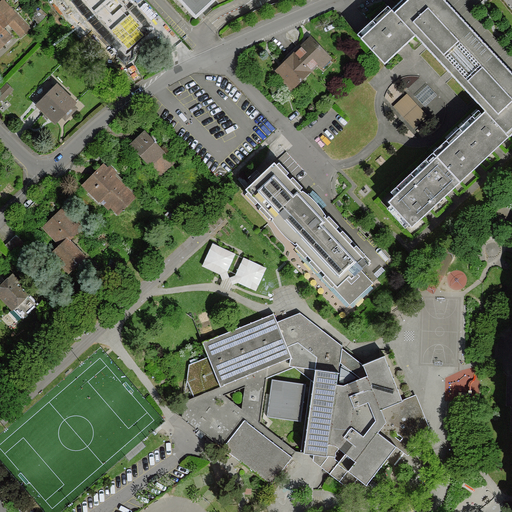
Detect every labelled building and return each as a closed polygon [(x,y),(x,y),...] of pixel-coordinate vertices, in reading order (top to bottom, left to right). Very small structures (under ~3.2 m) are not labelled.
[(217,0),(178,0),(197,20),(217,0)] [(404,0),(392,11),(416,37),(422,44),(427,49),(448,71),(451,74),(484,43),(443,0),(404,0)] [(121,1),(97,23),(104,31),(107,28),(114,35),(135,16),(121,1)] [(151,12),(141,1),(135,6),(145,17),(151,12)] [(28,28),(3,2),(0,4),(0,48),(12,37),(3,28),(9,22),(21,35),(28,28)] [(409,43),(416,37),(392,11),(368,33),(361,39),(377,56),(386,65),(398,53),(409,43)] [(292,52),(310,71),(327,55),(311,39),(300,50),(297,47),(292,52)] [(511,73),(484,43),(451,74),(453,77),(474,99),(479,104),(486,112),(510,137),(511,135),(511,73)] [(289,60),(278,71),(294,87),(310,71),(292,52),(286,57),(289,60)] [(13,90),(8,84),(0,92),(0,97),(3,100),(13,90)] [(75,103),(57,86),(38,105),(56,123),(75,103)] [(428,116),(407,94),(394,107),(414,128),(428,116)] [(510,137),(486,112),(476,121),(464,133),(487,158),(494,152),(500,146),(510,137)] [(146,133),(133,146),(159,174),(173,162),(146,133)] [(487,158),(464,133),(451,145),(438,157),(461,182),(474,170),(481,164),(487,158)] [(461,182),(438,157),(415,178),(439,203),(447,196),(454,189),(461,182)] [(297,244),(325,214),(320,206),(312,198),(303,191),(302,192),(275,163),(246,190),(273,219),(272,220),(278,228),(285,236),(295,245),(297,244)] [(135,198),(104,166),(85,185),(100,200),(104,196),(112,205),(112,206),(120,214),(135,198)] [(439,203),(415,178),(400,192),(389,202),(412,228),(424,217),(431,210),(439,203)] [(80,229),(66,213),(58,220),(56,218),(45,228),(61,246),(51,255),(69,274),(85,258),(68,240),(80,229)] [(326,216),(325,214),(297,244),(298,245),(295,247),(338,292),(362,270),(371,261),(329,216),(327,218),(325,217),(326,216)] [(27,246),(17,235),(6,245),(16,256),(27,246)] [(235,254),(213,244),(203,266),(221,274),(223,280),(229,278),(227,272),(235,254)] [(432,285),(441,289),(453,257),(444,254),(432,285)] [(236,276),(230,278),(233,284),(238,282),(256,290),(266,269),(245,258),(236,276)] [(374,283),(362,270),(338,292),(350,305),(374,283)] [(13,277),(0,289),(0,294),(14,309),(30,294),(13,277)] [(39,304),(30,294),(14,309),(24,319),(39,304)] [(274,313),(203,342),(209,357),(190,365),(196,379),(191,381),(195,395),(196,397),(244,378),(247,385),(246,386),(242,411),(260,424),(267,378),(295,366),(314,381),(305,453),(313,454),(327,456),(328,445),(336,446),(338,447),(344,452),(356,461),(349,470),(357,476),(367,484),(396,446),(376,431),(386,420),(382,410),(404,401),(385,356),(363,364),(366,371),(344,380),(338,379),(343,346),(301,313),(278,322),(274,313)] [(366,371),(363,364),(343,346),(338,379),(344,380),(366,371)] [(9,367),(4,363),(0,366),(0,368),(3,372),(9,367)] [(242,417),(291,456),(295,451),(260,424),(242,411),(222,395),(246,386),(247,385),(244,378),(196,397),(195,395),(183,400),(181,417),(195,428),(197,427),(200,428),(200,426),(196,413),(212,406),(215,407),(221,400),(242,417)] [(417,396),(404,401),(382,410),(386,420),(376,431),(396,446),(408,454),(429,426),(417,396)] [(220,445),(242,417),(221,400),(215,407),(215,408),(212,406),(196,413),(200,426),(200,428),(220,445)] [(291,456),(242,417),(220,445),(269,484),(291,456)] [(327,456),(313,454),(312,459),(348,487),(357,476),(349,470),(356,461),(344,452),(338,460),(335,458),(335,451),(338,447),(336,446),(328,445),(327,456)]
